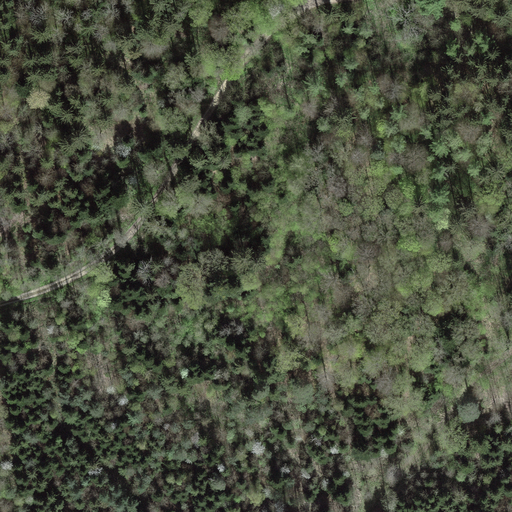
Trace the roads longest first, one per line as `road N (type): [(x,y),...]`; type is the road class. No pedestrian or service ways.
road 1 (track): [(0,306),(53,289),(115,250),(154,208),(259,43),(316,4),(344,0)]
road 2 (track): [(366,511),(511,349)]
